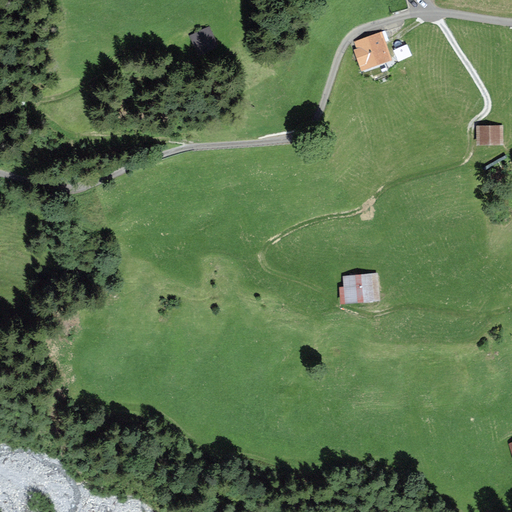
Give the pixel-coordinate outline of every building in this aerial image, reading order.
[(389,0),(388,0),(391,12),(406,8),(404,0),(389,0)] [(210,31),(192,40),(201,58),(219,49),(210,31)] [(380,35),(357,42),(359,48),(354,50),(360,68),(388,59),(380,35)] [(400,54),(390,62),(395,68),(405,60),(400,54)] [(504,129),(479,130),(480,147),(504,147),(504,129)] [(376,273),(345,276),(346,287),(341,287),(342,301),(379,298),(376,273)] [(298,381),(283,383),(286,398),(300,395),(298,381)]
